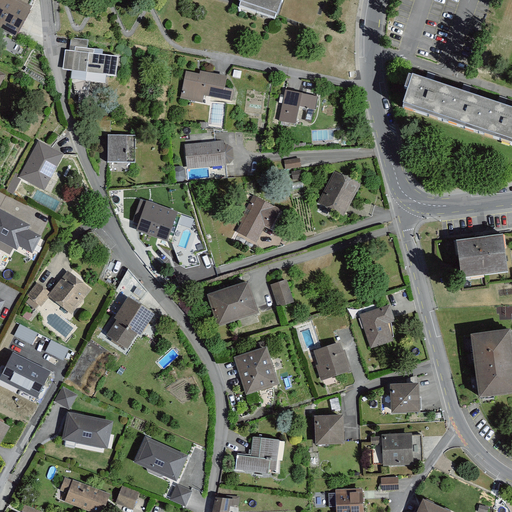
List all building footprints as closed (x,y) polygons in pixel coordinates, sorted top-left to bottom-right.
[(0,0),(0,21),(13,29),(27,3),(21,0),(0,0)] [(235,0),(235,1),(275,14),(280,0),(235,0)] [(115,50),(77,43),(73,67),(111,74),(115,50)] [(200,74),(186,72),(181,99),(203,103),(204,96),(232,101),(234,89),(226,87),(228,76),(200,71),(200,74)] [(511,108),(412,75),(403,102),(511,138),(511,108)] [(318,97),(285,90),(279,120),(298,124),(301,107),(315,110),(318,97)] [(111,116),(96,115),(96,134),(107,134),(106,162),(135,163),(136,131),(110,130),(111,116)] [(59,149),(38,138),(22,172),(43,182),(59,149)] [(224,141),(185,144),(187,169),(226,166),(224,141)] [(335,171),(318,203),(344,216),(361,184),(335,171)] [(255,196),(236,233),(256,243),(264,226),(271,229),(281,210),(255,196)] [(178,212),(141,198),(136,211),(143,214),(136,231),(167,242),(178,212)] [(43,221),(2,200),(0,204),(0,229),(32,246),(34,242),(49,250),(57,235),(40,226),(43,221)] [(503,234),(456,240),(461,278),(508,271),(503,234)] [(94,276),(74,263),(57,287),(77,301),(94,276)] [(268,279),(276,302),(289,298),(281,274),(268,279)] [(57,286),(43,275),(34,287),(48,297),(57,286)] [(254,307),(245,278),(207,289),(215,318),(254,307)] [(127,294),(107,329),(126,340),(139,317),(144,320),(151,308),(127,294)] [(385,303),(356,312),(365,341),(388,335),(384,319),(389,317),(385,303)] [(511,389),(511,366),(507,329),(470,333),(477,394),(511,389)] [(321,374),(342,368),(335,342),(313,348),(321,374)] [(234,354),(245,387),(273,378),(262,346),(234,354)] [(51,372),(13,352),(0,376),(0,379),(37,398),(51,372)] [(389,383),(388,408),(415,409),(415,376),(403,376),(403,383),(389,383)] [(314,412),(315,437),(340,436),(339,411),(314,412)] [(71,415),(66,438),(106,447),(111,423),(71,415)] [(0,421),(0,443),(10,427),(0,421)] [(419,430),(369,431),(370,460),(420,459),(419,430)] [(234,463),(273,469),(278,435),(252,431),(249,449),(236,447),(234,463)] [(187,453),(147,438),(137,463),(177,479),(187,453)] [(108,491),(67,472),(62,482),(70,486),(66,494),(99,510),(108,491)] [(397,473),(380,472),(380,487),(396,488),(397,473)] [(138,488),(122,479),(113,497),(129,505),(138,488)] [(177,484),(170,500),(185,507),(192,491),(177,484)] [(359,511),(359,485),(335,486),(335,511),(359,511)] [(217,494),(213,511),(226,511),(229,497),(217,494)] [(448,511),(450,508),(422,496),(414,511),(448,511)] [(31,499),(28,507),(41,511),(44,504),(31,499)]
